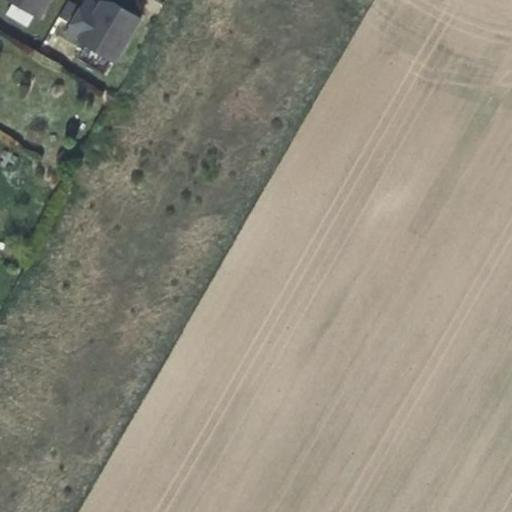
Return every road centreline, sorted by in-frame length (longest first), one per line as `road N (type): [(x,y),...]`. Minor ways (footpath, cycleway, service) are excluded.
road 1 (unclassified): [(224,0),(271,23),(280,37),(280,70),(75,447)]
road 2 (residential): [(75,447),(192,509)]
